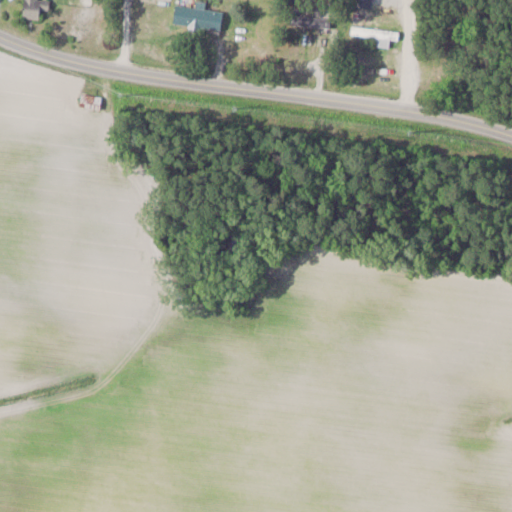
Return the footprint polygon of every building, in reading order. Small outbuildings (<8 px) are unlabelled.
[(24,0),(25,18),(41,18),(41,6),(51,6),(51,0),(24,0)] [(222,29),(224,10),(176,4),(174,24),(222,29)] [(331,18),(298,16),(298,25),(331,26),(331,18)] [(391,38),(399,40),(400,31),(354,25),(353,34),(375,36),(374,45),(390,47),(391,38)] [(102,96),(82,94),(80,106),(101,108),(102,96)]
